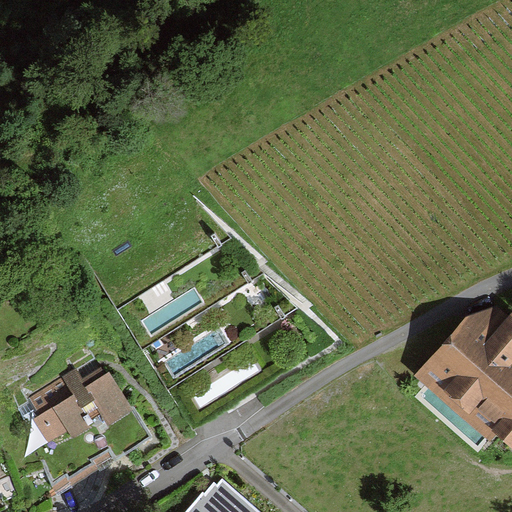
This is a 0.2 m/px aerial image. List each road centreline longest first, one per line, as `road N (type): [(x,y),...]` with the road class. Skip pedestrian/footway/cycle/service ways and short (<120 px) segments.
road 1 (residential): [(218,450),(354,358),(511,276)]
road 2 (residential): [(115,511),(218,450)]
